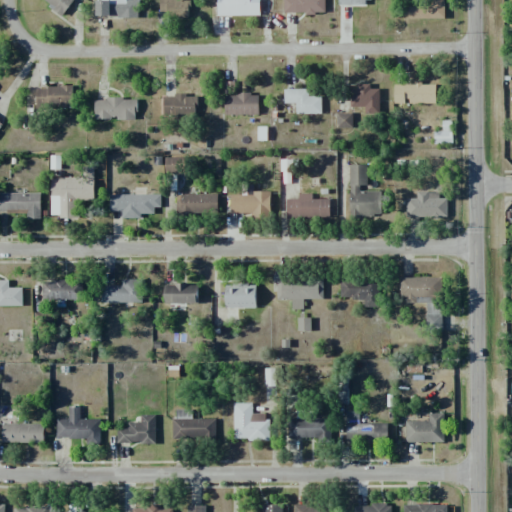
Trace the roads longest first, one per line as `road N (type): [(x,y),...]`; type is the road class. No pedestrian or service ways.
road 1 (tertiary): [(474,0),(479,511)]
road 2 (residential): [(475,48),(52,51),(20,37),(8,0)]
road 3 (residential): [(479,478),(0,470)]
road 4 (residential): [(478,248),(0,247)]
